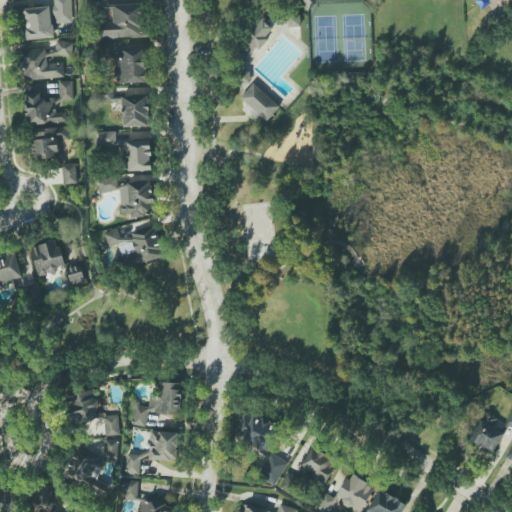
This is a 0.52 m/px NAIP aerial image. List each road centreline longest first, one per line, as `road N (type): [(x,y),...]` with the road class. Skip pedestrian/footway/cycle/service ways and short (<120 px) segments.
road 1 (residential): [(502,511),(276,376),(239,364),(111,362),(0,395)]
road 2 (residential): [(205,511),(215,325),(186,200),(176,0)]
road 3 (residential): [(0,415),(15,458),(44,448),(35,385)]
